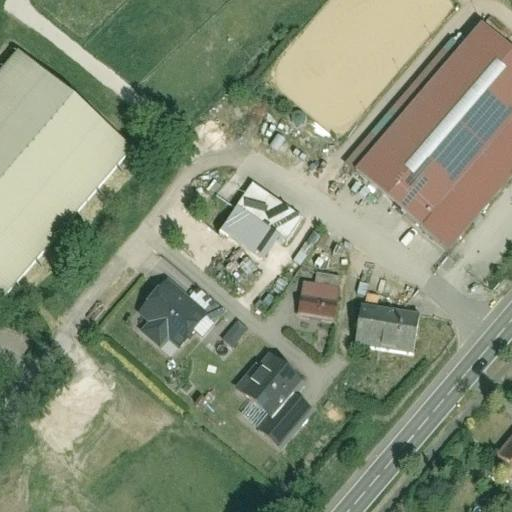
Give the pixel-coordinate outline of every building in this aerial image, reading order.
[(511,178),(511,50),(480,24),(354,173),(449,253),(511,178)] [(0,291),(126,146),(8,44),(0,53),(0,291)] [(306,220),(254,186),(237,211),(289,245),(306,220)] [(212,314),(169,279),(139,315),(148,323),(140,332),(164,352),(172,342),(182,350),(212,314)] [(343,290),(305,284),(300,321),(337,326),(343,290)] [(359,307),(352,350),(414,359),(421,317),(359,307)] [(233,348),(244,329),(233,323),(222,342),(233,348)] [(304,384),(271,356),(239,394),(272,422),(295,395),(304,384)] [(314,411),(295,395),(272,422),(262,435),(281,451),(314,411)] [(511,434),(490,459),(511,478),(511,434)]
